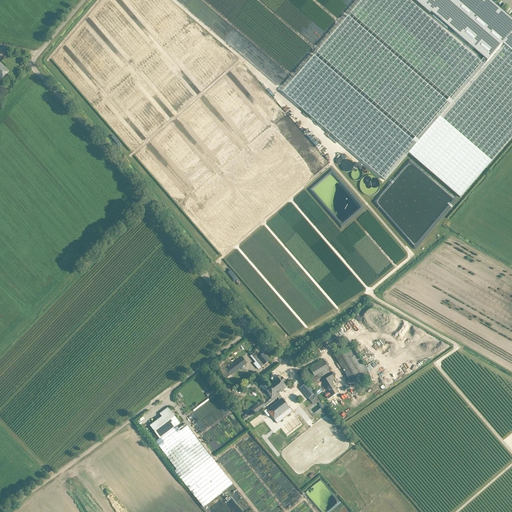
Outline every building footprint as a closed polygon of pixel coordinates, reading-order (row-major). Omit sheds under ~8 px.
[(314,55),(283,92),(385,180),(409,153),(460,197),(492,161),(511,137),(511,19),(489,0),(415,0),(430,13),(431,12),(488,61),(485,65),(409,0),(361,0),(351,13),(449,98),(447,101),(348,16),(317,52),(415,137),(413,140),(314,55)] [(0,78),(1,80),(8,71),(0,64),(0,78)] [(350,170),(352,169),(353,168),(353,166),(353,164),(352,163),(351,161),(350,160),(348,160),(347,160),(345,161),(344,162),(343,164),(342,166),(343,167),(344,169),(345,170),(347,171),(349,171),(350,170)] [(352,177),(353,179),(354,179),(356,180),(358,179),(359,179),(360,178),(361,176),(361,174),(361,173),(360,171),(359,170),(357,169),(356,169),(355,169),(354,170),(352,171),(351,172),(351,174),(351,176),(352,177)] [(361,189),(362,191),(365,193),(368,194),(371,194),(374,193),(377,191),(378,188),(379,185),(378,181),(377,179),(374,176),(371,175),(368,175),(365,176),(363,178),(361,180),(360,183),(360,186),(361,189)] [(351,383),(361,377),(364,382),(367,380),(368,382),(374,379),(373,376),(372,377),(351,345),(334,355),(351,383)] [(259,370),(262,368),(270,361),(263,353),(260,356),(259,355),(260,355),(257,351),(251,355),(250,356),(255,362),(254,364),(259,370)] [(225,367),(219,370),(226,379),(227,378),(234,388),(238,385),(231,375),(247,363),(242,357),(226,369),(225,367)] [(331,394),(328,396),(329,398),(338,393),(333,385),(334,385),(332,381),(335,379),(323,359),(303,371),(305,375),(313,387),(323,381),(331,394)] [(277,381),(269,387),(278,397),(280,400),(267,410),(277,423),(293,411),(290,407),(289,408),(282,399),(283,398),(279,393),(284,389),(288,386),(285,382),(286,382),(282,377),(281,378),(280,376),(276,379),(277,381)] [(261,386),(264,390),(265,389),(272,398),(268,401),(271,403),(274,400),(278,397),(269,387),(266,383),(261,386)] [(314,392),(307,383),(301,389),(312,402),(317,398),(313,393),(314,392)] [(263,401),(252,409),(252,410),(255,413),(266,405),(263,401)] [(162,417),(151,426),(160,439),(156,442),(160,447),(177,470),(175,472),(204,507),(233,484),(211,456),(211,457),(187,426),(180,431),(179,429),(177,426),(180,424),(168,408),(160,414),(162,417)] [(245,420),(254,413),(252,410),(242,417),(245,420)]
